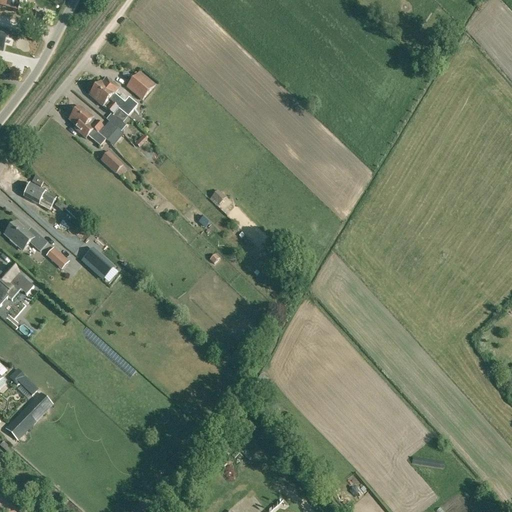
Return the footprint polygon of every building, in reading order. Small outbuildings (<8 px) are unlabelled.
[(0,0),(0,7),(9,10),(11,1),(8,1),(8,0),(0,0)] [(11,1),(9,10),(17,12),(19,7),(25,9),(26,8),(28,0),(8,0),(8,1),(11,1)] [(156,86),(140,72),(126,88),(142,102),(156,86)] [(119,109),(128,118),(138,106),(129,98),(125,103),(114,95),(118,90),(107,80),(102,85),(101,83),(95,90),(118,110),(119,109)] [(118,110),(95,90),(90,96),(111,114),(106,120),(121,133),(126,126),(130,121),(128,118),(119,109),(118,110)] [(80,108),(74,114),(105,141),(107,142),(112,136),(80,108)] [(105,141),(74,114),(69,121),(77,127),(75,130),(86,140),(88,137),(100,147),(105,141)] [(131,145),(121,133),(117,136),(127,148),(131,145)] [(115,175),(124,167),(108,153),(101,162),(115,175)] [(47,186),(43,184),(43,183),(36,176),(32,183),(41,188),(45,190),(47,186)] [(31,185),(27,192),(53,206),(56,199),(46,193),(31,185)] [(53,206),(27,192),(24,198),(39,206),(50,211),(53,206)] [(227,202),(224,200),(217,192),(212,198),(222,207),(227,202)] [(62,213),(65,210),(76,221),(80,217),(60,200),(55,207),(62,213)] [(27,233),(15,223),(5,235),(11,240),(10,242),(16,247),(17,246),(23,251),(30,243),(40,252),(47,244),(31,230),(27,233)] [(70,262),(55,248),(47,256),(63,270),(70,262)] [(219,259),(215,255),(209,261),(214,265),(219,259)] [(122,271),(128,265),(124,262),(119,267),(122,271)] [(5,276),(2,274),(0,276),(0,306),(8,298),(12,301),(21,291),(26,296),(34,287),(11,268),(5,276)] [(259,349),(250,342),(238,357),(246,364),(259,349)] [(39,392),(23,376),(17,370),(9,378),(15,384),(16,382),(33,398),(39,392)] [(5,423),(9,426),(5,430),(18,442),(53,406),(41,393),(21,413),(18,410),(5,423)] [(14,451),(4,442),(0,445),(0,446),(10,456),(14,451)] [(49,492),(44,497),(50,503),(55,498),(49,492)] [(146,511),(149,509),(141,502),(132,511),(146,511)]
